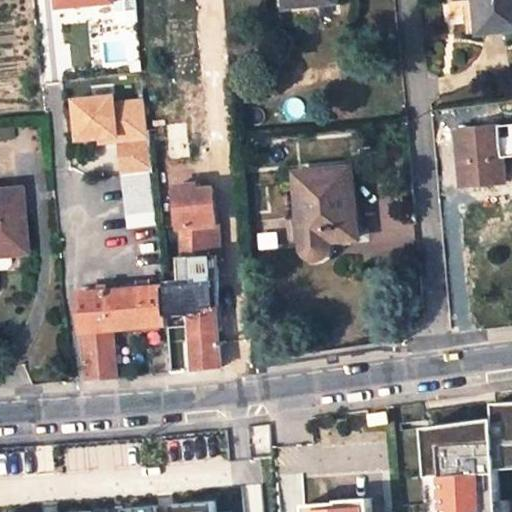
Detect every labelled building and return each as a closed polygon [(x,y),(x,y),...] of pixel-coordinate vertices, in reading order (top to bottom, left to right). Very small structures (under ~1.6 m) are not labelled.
[(511,0),(476,0),(480,33),(511,29),(511,0)] [(232,91),(209,93),(213,126),(235,125),(232,91)] [(77,99),(80,139),(102,137),(118,135),(119,140),(150,137),(149,131),(147,100),(117,103),(116,96),(77,99)] [(502,125),(460,130),(465,186),(507,183),(502,125)] [(12,126),(0,127),(0,139),(13,138),(12,126)] [(159,146),(157,130),(149,131),(150,137),(151,146),(159,146)] [(354,169),(302,173),(305,198),(300,198),(305,249),(307,253),(310,256),(313,258),(318,259),(322,258),(326,256),(329,253),(331,249),(332,245),(331,241),(360,238),(354,169)] [(129,174),(133,226),(158,223),(153,171),(129,174)] [(200,183),(178,184),(180,229),(183,229),(186,284),(164,285),(167,319),(191,316),(194,369),(223,367),(218,307),(206,308),(206,296),(205,284),(215,283),(213,255),(222,255),(222,226),(219,226),(216,188),(200,190),(200,183)] [(0,189),(0,270),(3,271),(7,264),(6,256),(23,254),(18,188),(0,189)] [(141,287),(82,291),(88,379),(119,376),(115,330),(168,325),(167,319),(164,285),(154,286),(141,287)] [(206,308),(218,307),(217,295),(206,296),(206,308)] [(511,399),(487,401),(487,416),(490,465),(511,464),(511,399)] [(487,416),(416,426),(418,473),(428,471),(431,511),(492,511),(490,465),(487,416)] [(150,511),(209,511),(209,500),(171,503),(171,508),(151,509),(150,511)] [(360,511),(360,501),(306,506),(305,511),(360,511)]
